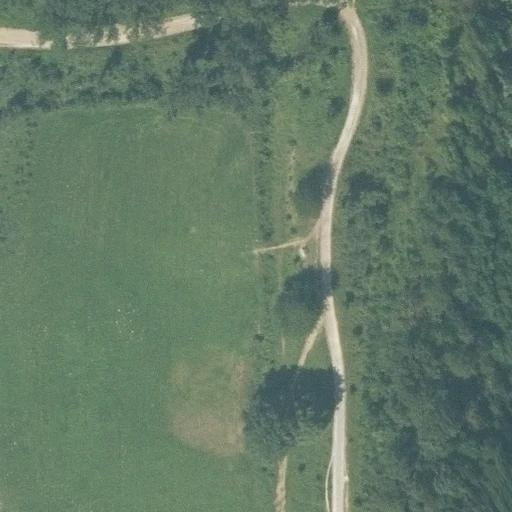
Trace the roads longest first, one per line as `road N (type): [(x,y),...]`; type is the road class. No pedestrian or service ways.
road 1 (track): [(323,0),(352,24),(366,54),(327,179),(327,300)]
road 2 (track): [(0,36),(95,38),(275,0)]
road 3 (track): [(327,300),(339,366),(340,511)]
